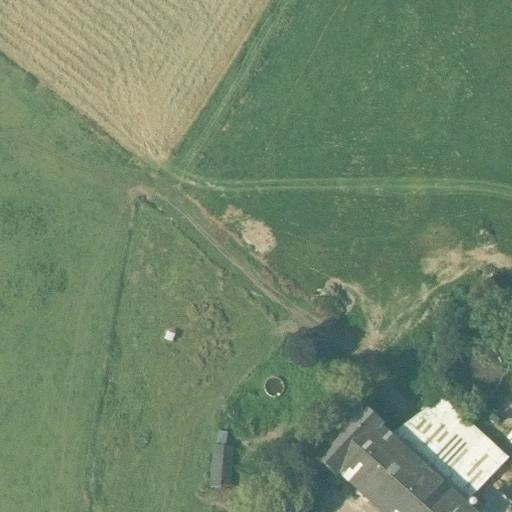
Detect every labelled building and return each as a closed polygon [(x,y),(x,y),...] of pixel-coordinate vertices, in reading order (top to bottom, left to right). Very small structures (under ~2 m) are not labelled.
[(500,385),(502,374),(499,363),(493,354),(484,347),(472,345),(461,347),(452,353),(445,363),(443,374),(445,385),(452,395),(461,401),(473,403),(484,401),(493,395),(500,385)] [(506,462),(441,400),(389,440),(465,508),(506,462)] [(364,410),(315,463),(335,481),(384,429),(364,410)] [(389,440),(381,432),(338,478),(377,511),(469,511),(465,508),(389,440)] [(232,451),(213,449),(210,490),(228,491),(232,451)]
